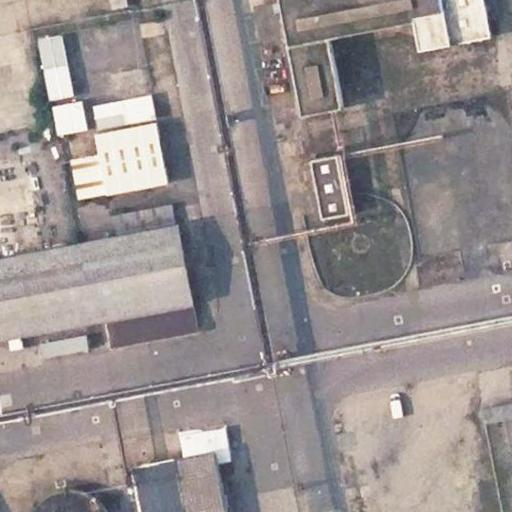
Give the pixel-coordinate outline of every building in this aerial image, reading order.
[(486,0),(283,0),(304,113),(345,106),(331,27),(414,13),(419,46),(493,31),(486,0)] [(160,112),(99,124),(111,185),(172,173),(160,112)] [(314,158),(323,215),(351,210),(342,153),(314,158)] [(0,332),(197,294),(181,214),(0,250),(0,332)] [(358,229),(355,231),(354,232),(352,234),(351,238),(351,242),(353,246),(356,249),(360,250),(363,250),(367,248),(370,244),(371,241),(371,237),(369,233),(366,230),(361,229),(358,229)] [(511,403),(483,409),(485,420),(511,414),(511,403)] [(143,511),(227,511),(218,459),(136,475),(143,511)] [(65,496),(55,498),(50,500),(42,505),(34,511),(33,511),(101,511),(101,510),(94,504),(86,500),(73,496),(65,496)]
